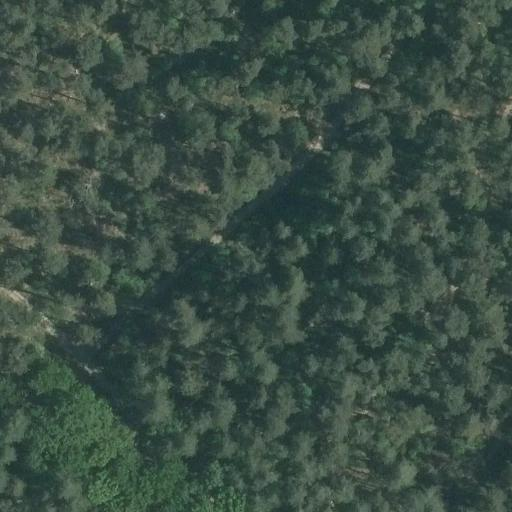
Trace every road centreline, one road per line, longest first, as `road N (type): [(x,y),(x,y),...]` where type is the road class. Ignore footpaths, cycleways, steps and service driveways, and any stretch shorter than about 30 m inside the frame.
road 1 (track): [(78,353),(288,174),(427,0)]
road 2 (track): [(78,353),(219,511)]
